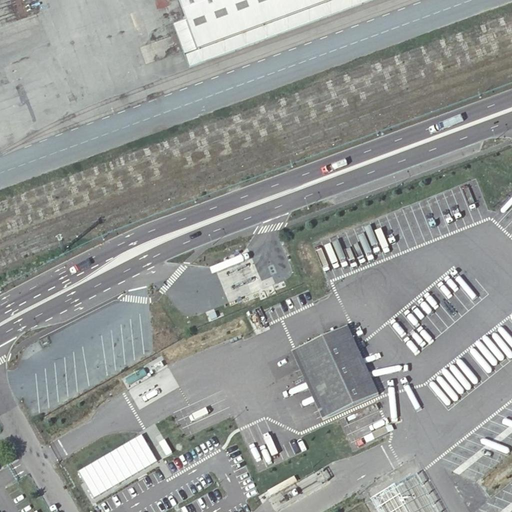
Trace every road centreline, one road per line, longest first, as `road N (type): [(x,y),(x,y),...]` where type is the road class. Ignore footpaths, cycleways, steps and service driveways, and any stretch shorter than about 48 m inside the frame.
road 1 (secondary): [(0,335),(211,232),(511,121)]
road 2 (secondary): [(511,97),(129,239)]
road 3 (unknown): [(69,0),(40,92),(0,142)]
road 4 (secondary): [(129,239),(93,269),(0,319)]
road 5 (secondary): [(129,239),(0,304)]
